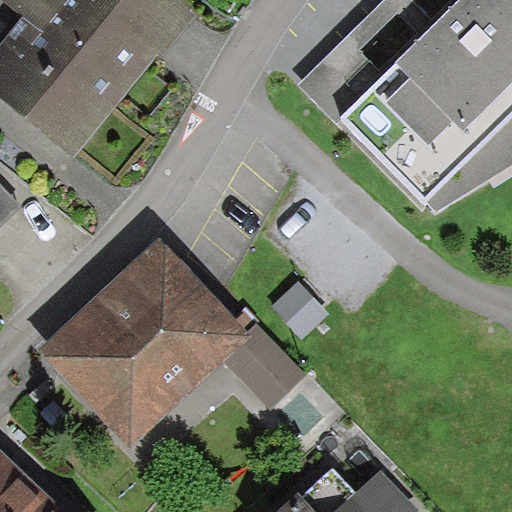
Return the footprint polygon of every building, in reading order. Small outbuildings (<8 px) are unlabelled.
[(0,47),(0,101),(70,158),(186,12),(171,0),(2,0),(25,16),(0,47)] [(511,0),(384,0),(300,85),(424,208),(432,201),(440,209),(511,168),(511,0)] [(0,226),(23,205),(0,181),(0,226)] [(167,251),(55,357),(133,438),(224,353),(273,404),(304,375),(260,328),(250,338),(167,251)] [(300,283),(274,307),(302,338),(328,314),(300,283)] [(63,511),(0,452),(0,511),(63,511)] [(381,472),(355,495),(333,471),(304,497),(301,493),(279,511),(413,511),(416,510),(381,472)]
